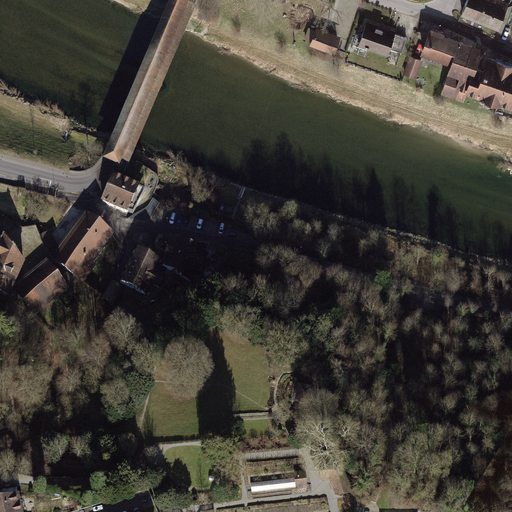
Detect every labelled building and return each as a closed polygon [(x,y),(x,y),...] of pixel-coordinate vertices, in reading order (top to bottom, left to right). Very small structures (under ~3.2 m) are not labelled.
[(467,0),(462,12),(498,26),(508,0),(467,0)] [(391,30),(367,22),(360,41),(367,43),(366,47),(388,54),(390,47),(402,52),(407,37),(390,32),(391,30)] [(316,30),(310,28),(306,38),(312,40),(312,41),(334,49),(338,37),(316,29),(316,30)] [(464,98),(467,89),(475,67),(480,51),(472,49),(473,46),(430,31),(423,51),(453,62),(443,91),(464,98)] [(411,56),(405,73),(415,77),(421,60),(411,56)] [(484,70),(475,67),(467,89),(483,95),(501,101),(510,104),(511,98),(511,64),(498,60),(497,61),(489,58),(484,70)] [(139,188),(114,177),(103,202),(128,213),(128,212),(133,215),(142,199),(136,196),(139,188)] [(232,215),(234,209),(221,205),(217,213),(224,216),(225,213),(232,215)] [(47,250),(54,259),(84,281),(93,268),(91,266),(94,263),(91,261),(111,235),(87,216),(60,252),(55,242),(54,242),(50,233),(41,236),(47,250)] [(137,251),(121,283),(146,295),(158,301),(173,271),(163,266),(175,244),(163,238),(159,237),(149,256),(137,251)] [(24,264),(5,238),(0,248),(0,290),(9,295),(24,264)] [(196,249),(177,239),(175,244),(163,266),(173,271),(180,276),(192,282),(205,256),(211,259),(214,252),(208,248),(209,245),(198,244),(196,249)] [(47,264),(17,288),(34,313),(66,289),(47,264)] [(122,289),(112,282),(103,295),(115,305),(122,289)] [(158,301),(146,295),(141,304),(143,305),(158,301)] [(312,389),(300,387),(298,399),(310,401),(312,389)] [(322,469),(322,477),(331,476),(338,494),(350,492),(340,467),(322,469)] [(305,472),(295,474),(295,479),(296,488),(296,489),(307,488),(305,472)] [(0,508),(19,505),(18,496),(0,498),(0,508)]
